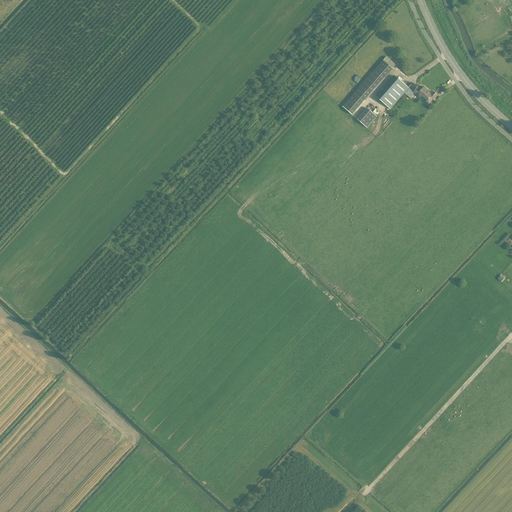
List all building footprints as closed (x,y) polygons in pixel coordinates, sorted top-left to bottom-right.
[(383,60),(342,106),(352,115),(392,69),(392,68),(396,65),(386,57),(383,60)] [(401,97),(409,88),(394,76),(376,97),(390,110),(401,97)] [(409,88),(401,97),(403,99),(406,95),(410,98),(414,93),(420,98),(425,93),(427,95),(429,93),(424,88),(421,91),(417,88),(414,92),(409,88)] [(432,94),(429,93),(427,95),(425,93),(420,98),(420,99),(422,97),(427,101),(426,102),(429,105),(437,96),(434,92),(432,94)] [(368,109),(358,121),(366,128),(376,117),(368,109)]
